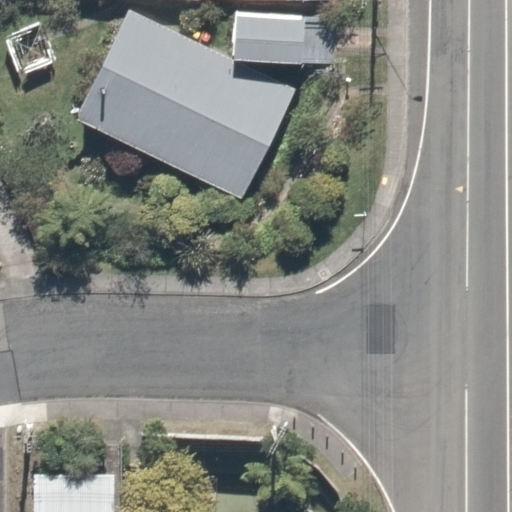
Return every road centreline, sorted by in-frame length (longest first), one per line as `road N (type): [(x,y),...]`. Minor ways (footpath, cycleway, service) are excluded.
road 1 (residential): [(0,350),(116,338),(466,343)]
road 2 (tertiary): [(469,0),(466,343)]
road 3 (unclassified): [(466,343),(469,511)]
